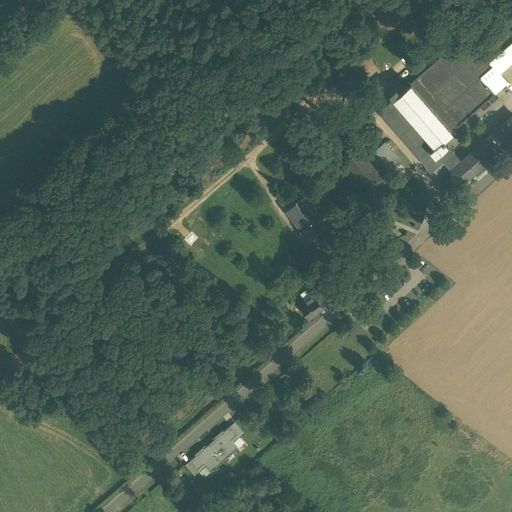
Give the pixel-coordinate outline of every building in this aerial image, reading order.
[(446,51),(411,82),(453,130),(496,93),(488,84),(481,77),(495,65),(491,60),(467,33),(446,51)] [(511,41),(491,60),(495,65),(481,77),(488,84),(500,72),(511,62),(511,41)] [(500,72),(488,84),(496,93),(508,82),(500,72)] [(367,79),(362,83),(366,88),(371,84),(367,79)] [(411,82),(409,80),(407,82),(408,84),(401,91),(397,86),(390,92),(394,97),(379,110),(431,170),(443,159),(453,151),(444,141),(447,139),(445,137),(453,130),(411,82)] [(511,114),(477,146),(489,160),(511,139),(511,114)] [(402,161),(384,141),(374,150),(391,170),(402,161)] [(384,176),(355,144),(342,156),(370,188),(384,176)] [(461,160),(451,168),(463,182),(489,160),(477,146),(461,160)] [(453,151),(443,159),(451,168),(461,160),(453,151)] [(328,227),(306,196),(296,203),(317,234),(328,227)] [(317,234),(296,203),(286,210),(296,223),(295,224),(297,227),(298,226),(308,241),(317,234)] [(325,297),(317,284),(310,289),(315,295),(319,301),(325,297)] [(315,295),(300,305),(309,319),(315,315),(319,312),(324,309),(319,301),(315,295)] [(235,421),(230,425),(237,434),(242,430),(235,421)] [(237,434),(230,425),(210,443),(224,459),(239,446),(232,439),(237,434)] [(210,443),(190,460),(198,468),(204,463),(211,471),(224,459),(210,443)] [(198,468),(190,460),(185,464),(193,473),(198,468)]
